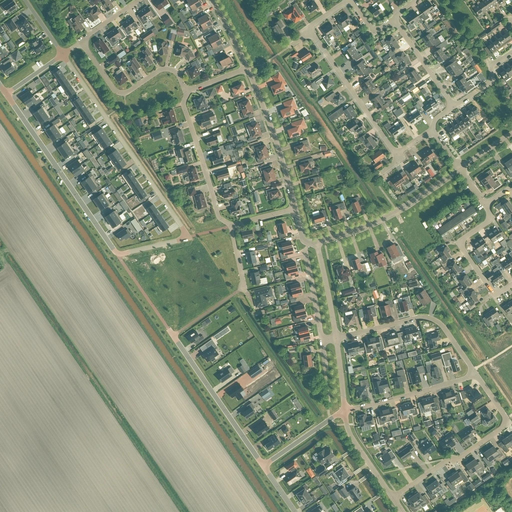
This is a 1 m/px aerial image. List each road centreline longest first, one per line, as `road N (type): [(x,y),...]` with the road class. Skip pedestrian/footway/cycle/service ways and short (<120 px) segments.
road 1 (residential): [(6,94),(118,255),(187,237),(62,54)]
road 2 (residential): [(393,497),(505,426),(476,375)]
road 3 (residential): [(336,337),(428,318),(476,375)]
road 4 (residential): [(169,329),(263,466)]
road 5 (unclassified): [(316,242),(396,210),(459,168)]
road 6 (residential): [(310,32),(398,152)]
road 7 (residential): [(186,91),(167,68),(119,93),(81,41)]
road 8 (residential): [(294,208),(246,68)]
road 9 (residential): [(231,225),(219,217),(186,91)]
road 10 (residential): [(485,205),(492,218),(458,242),(492,293),(511,284)]
road 11 (residential): [(344,410),(476,375)]
